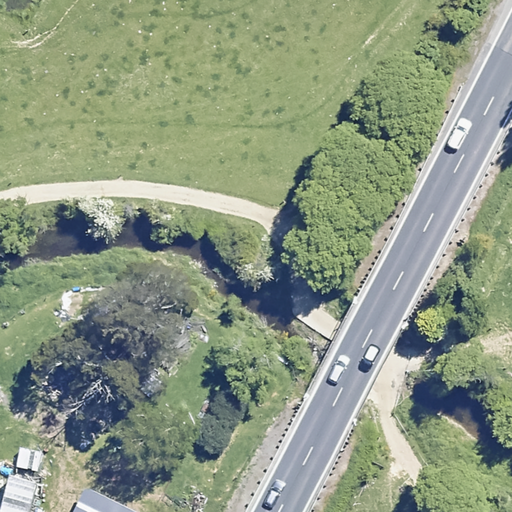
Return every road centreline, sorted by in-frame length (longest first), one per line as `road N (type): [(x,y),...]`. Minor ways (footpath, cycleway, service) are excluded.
road 1 (track): [(0,207),(26,195),(126,184),(242,206),(281,230),(297,277),(330,323),(397,356),(384,397),(415,481),(441,511)]
road 2 (trunk): [(278,511),(511,52)]
